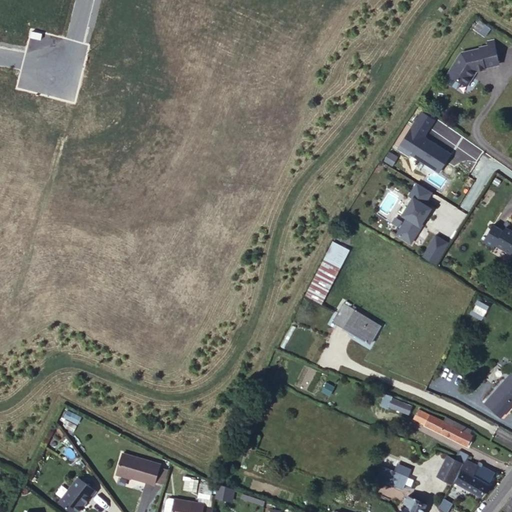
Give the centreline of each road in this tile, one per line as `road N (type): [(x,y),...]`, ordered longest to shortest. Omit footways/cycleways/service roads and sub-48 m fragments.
road 1 (track): [(0,407),(63,363),(185,398),(223,380),(249,337),(279,226),(302,179),(370,102),(434,0)]
road 2 (unknown): [(330,349),(340,365),(511,443)]
road 3 (unclassified): [(0,60),(34,67),(64,61),(84,0)]
